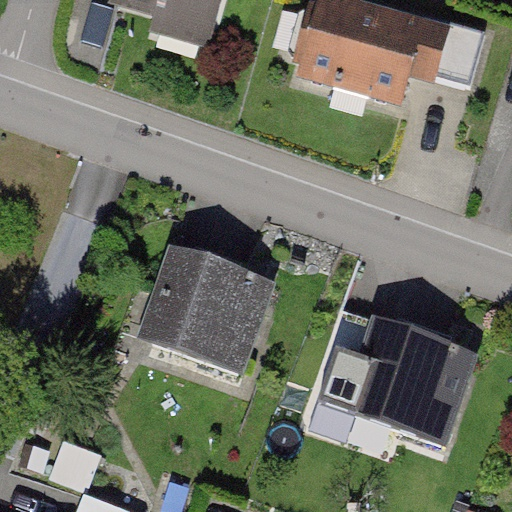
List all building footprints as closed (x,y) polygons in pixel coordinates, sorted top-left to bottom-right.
[(223,0),(117,0),(111,23),(209,50),(223,0)] [(451,32),(336,0),(316,0),(294,80),(427,117),(451,32)] [(469,96),(485,38),(454,29),(438,88),(469,96)] [(289,287),(179,251),(150,340),(260,377),(289,287)] [(490,362),(383,324),(348,417),(456,456),(490,362)]
